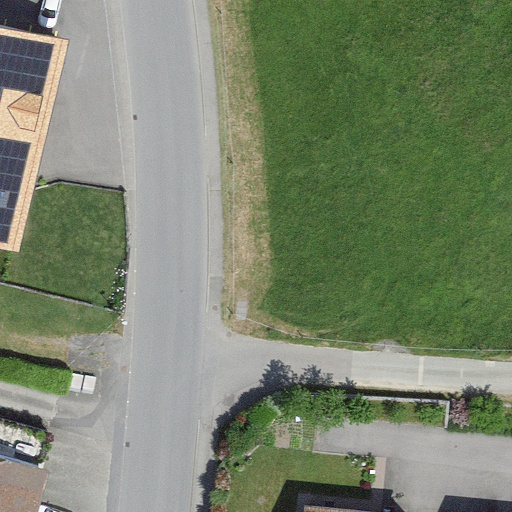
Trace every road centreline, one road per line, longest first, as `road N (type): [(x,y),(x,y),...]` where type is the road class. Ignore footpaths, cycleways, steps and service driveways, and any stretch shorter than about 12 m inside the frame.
road 1 (tertiary): [(157,0),(172,157),(147,511)]
road 2 (unknown): [(511,470),(327,446)]
